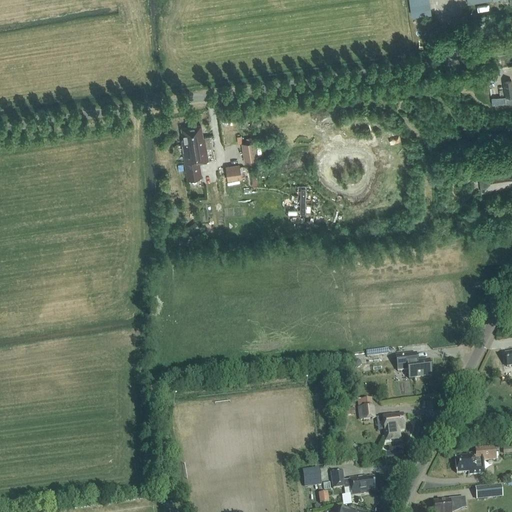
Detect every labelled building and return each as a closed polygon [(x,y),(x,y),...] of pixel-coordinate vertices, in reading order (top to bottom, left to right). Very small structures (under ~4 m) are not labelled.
[(410,0),(412,8),(412,9),(413,17),(431,14),(429,0),(410,0)] [(511,96),(511,86),(511,81),(503,82),(505,97),(511,96)] [(181,129),(182,141),(181,141),(186,179),(199,178),(198,164),(208,163),(206,149),(213,148),(211,137),(205,138),(205,137),(201,137),(200,127),(181,129)] [(252,142),(241,143),(244,164),(258,161),(254,141),(252,142)] [(504,163),(504,161),(477,165),(481,193),(511,188),(511,163),(511,162),(504,163)] [(239,166),(225,168),(227,181),(241,179),(239,166)] [(194,222),(187,228),(193,236),(201,230),(194,222)] [(431,376),(429,361),(410,363),(409,355),(396,357),(397,372),(408,370),(409,379),(431,376)] [(341,409),(341,417),(355,416),(355,407),(341,409)] [(361,408),(363,420),(374,419),(372,407),(361,408)] [(384,431),(384,432),(385,437),(386,438),(387,440),(389,441),(399,439),(398,430),(404,429),(402,415),(390,417),(390,416),(382,417),(382,418),(384,431)] [(361,446),(356,442),(352,446),(356,450),(361,446)] [(511,445),(501,446),(502,455),(511,453),(511,445)] [(454,458),(456,474),(468,473),(468,475),(477,474),(484,473),(482,461),(496,459),(494,447),(474,449),(474,453),(466,454),(466,457),(454,458)] [(321,484),(319,469),(302,471),(305,487),(321,484)] [(351,495),(351,496),(368,493),(367,491),(375,490),(373,478),(367,479),(366,476),(349,479),(349,481),(343,482),(342,472),(331,473),(333,489),(344,488),(345,496),(351,495)] [(487,498),(486,486),(475,488),(477,500),(487,498)] [(329,503),(327,492),(318,493),(320,505),(329,503)] [(433,503),(433,511),(450,511),(451,509),(465,508),(464,500),(460,500),(459,500),(450,501),(433,503)]
